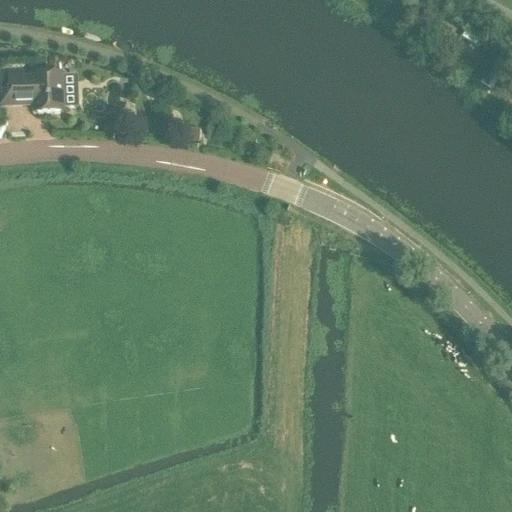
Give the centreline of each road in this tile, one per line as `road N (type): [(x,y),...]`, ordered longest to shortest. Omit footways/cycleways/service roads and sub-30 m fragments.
road 1 (tertiary): [(0,157),(128,156),(294,192)]
road 2 (tertiary): [(511,365),(442,285),(375,235),(294,192)]
